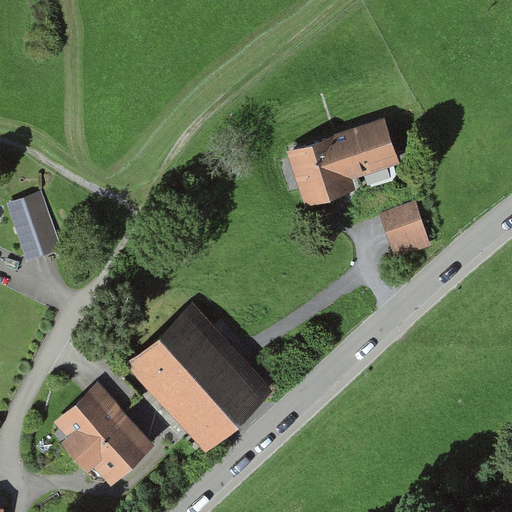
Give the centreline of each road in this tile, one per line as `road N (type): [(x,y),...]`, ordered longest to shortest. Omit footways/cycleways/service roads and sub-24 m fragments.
road 1 (unclassified): [(183,511),(511,214)]
road 2 (track): [(140,210),(211,114),(349,0)]
